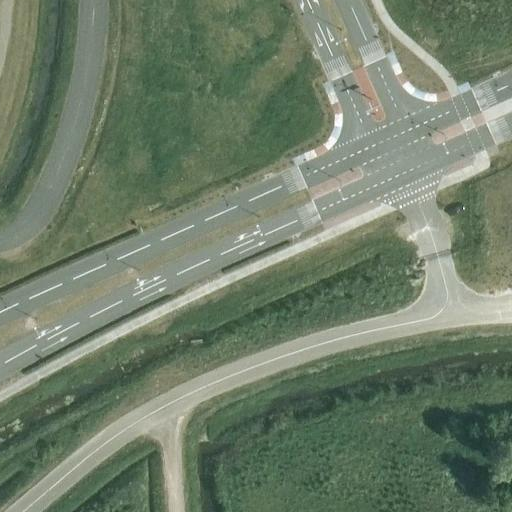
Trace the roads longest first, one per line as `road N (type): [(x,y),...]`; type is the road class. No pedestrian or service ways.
road 1 (tertiary): [(0,374),(179,276),(407,173)]
road 2 (tertiary): [(373,149),(0,316)]
road 3 (tertiary): [(306,0),(373,149)]
road 4 (tertiary): [(408,132),(347,0)]
